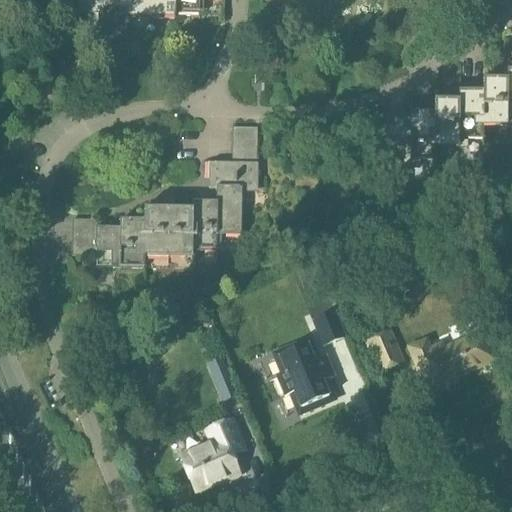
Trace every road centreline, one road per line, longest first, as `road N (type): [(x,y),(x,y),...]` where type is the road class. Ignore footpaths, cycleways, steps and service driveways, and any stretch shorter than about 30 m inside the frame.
road 1 (residential): [(124,511),(40,299),(37,228),(54,158),(84,129),(114,118),(221,109)]
road 2 (residential): [(511,26),(441,71),(328,105),(221,109)]
road 3 (residential): [(359,511),(492,457)]
